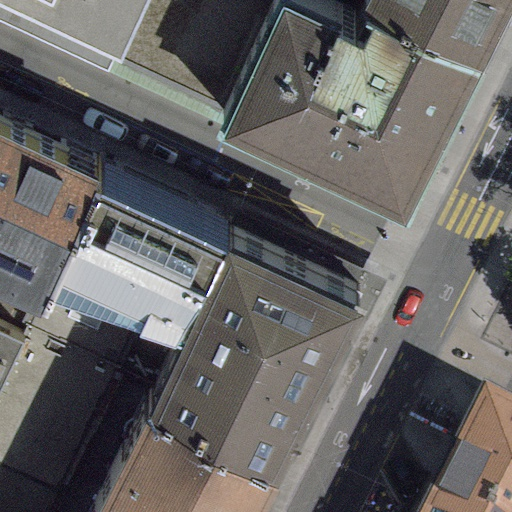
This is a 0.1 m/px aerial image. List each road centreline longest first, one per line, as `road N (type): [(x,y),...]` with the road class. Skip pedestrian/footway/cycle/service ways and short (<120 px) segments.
road 1 (residential): [(449,261),(0,53)]
road 2 (residential): [(418,330),(325,511)]
road 3 (residential): [(511,134),(449,261)]
